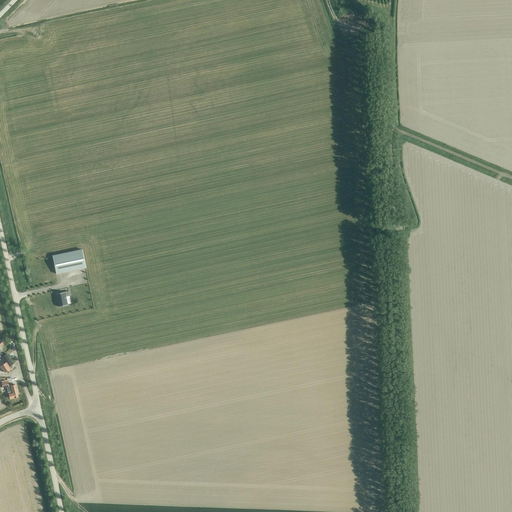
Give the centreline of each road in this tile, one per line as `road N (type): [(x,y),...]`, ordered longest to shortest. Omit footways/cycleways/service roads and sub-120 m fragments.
road 1 (track): [(390,15),(395,128),(511,177)]
road 2 (tertiary): [(39,408),(0,227)]
